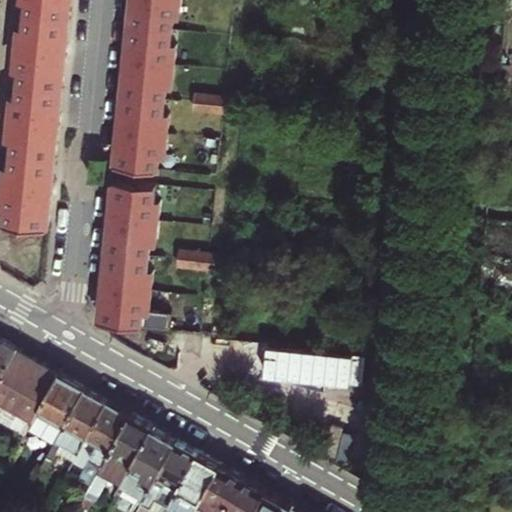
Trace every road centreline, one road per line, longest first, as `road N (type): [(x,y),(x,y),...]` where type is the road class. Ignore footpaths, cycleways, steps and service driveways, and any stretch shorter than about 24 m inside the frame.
road 1 (residential): [(384,511),(71,335)]
road 2 (residential): [(105,0),(71,335)]
